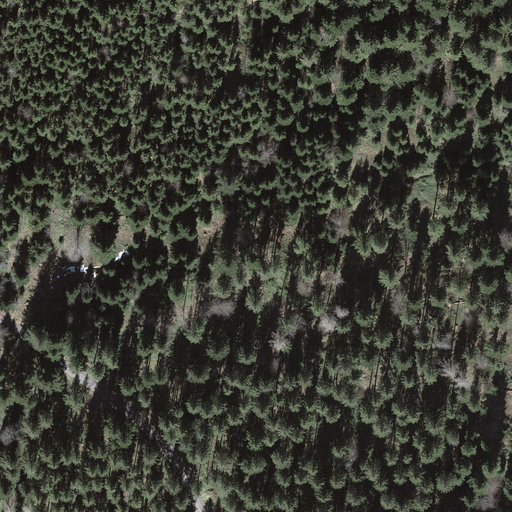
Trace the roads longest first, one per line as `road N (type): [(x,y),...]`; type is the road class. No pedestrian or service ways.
road 1 (track): [(0,325),(123,409),(167,456),(198,511)]
road 2 (track): [(0,476),(123,409)]
